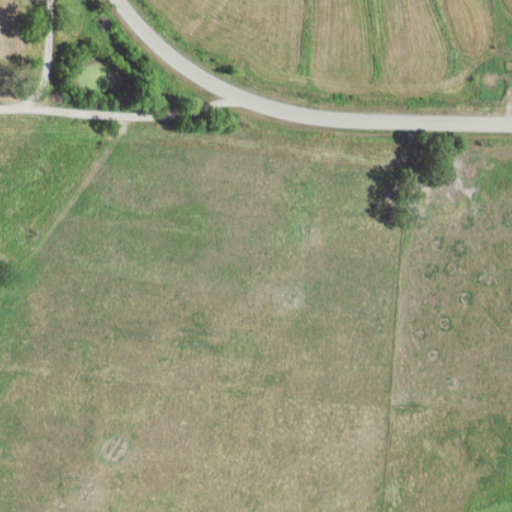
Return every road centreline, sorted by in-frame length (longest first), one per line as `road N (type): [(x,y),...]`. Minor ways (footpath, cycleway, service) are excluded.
road 1 (tertiary): [(511,128),(315,120),(269,110),(188,74),(119,0)]
road 2 (residential): [(13,112),(138,119),(240,100)]
road 3 (residential): [(0,112),(33,104),(40,94),(51,0)]
